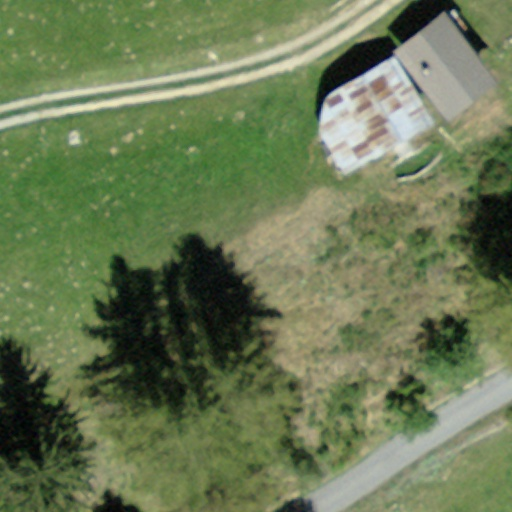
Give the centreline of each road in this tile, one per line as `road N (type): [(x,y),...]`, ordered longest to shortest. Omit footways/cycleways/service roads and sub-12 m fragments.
road 1 (track): [(413,0),(351,48),(230,86),(0,131)]
road 2 (track): [(511,390),(328,511)]
